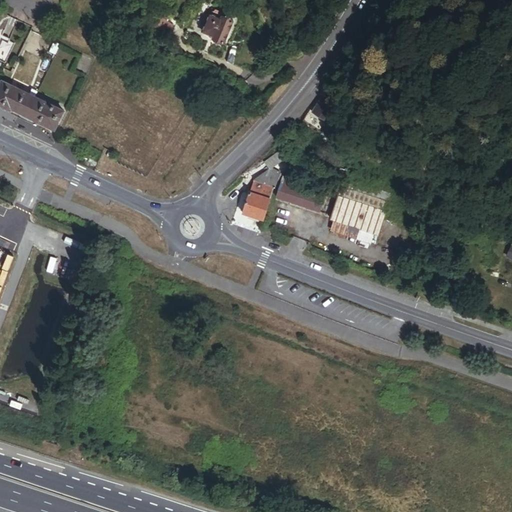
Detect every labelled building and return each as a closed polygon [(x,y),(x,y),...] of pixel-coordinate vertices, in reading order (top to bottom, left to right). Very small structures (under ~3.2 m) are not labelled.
[(225,41),(234,18),(223,14),(222,17),(210,12),(203,29),(215,34),(214,37),(225,41)] [(157,25),(172,33),(176,25),(172,23),(174,20),(163,14),(157,25)] [(5,61),(14,43),(0,35),(0,58),(5,61)] [(58,52),(63,43),(57,40),(52,48),(58,52)] [(29,92),(0,79),(0,103),(11,108),(56,127),(64,107),(34,94),(29,92)] [(330,114),(335,108),(321,99),(312,112),(330,124),(334,117),(330,114)] [(272,168),(289,155),(283,148),(264,162),(269,169),(272,168)] [(279,175),(280,171),(272,168),(269,169),(254,180),(275,187),(279,175)] [(354,190),(393,202),(398,186),(359,174),(354,190)] [(279,188),(283,176),(279,175),(275,187),(279,188)] [(283,176),(276,197),(320,211),(327,191),(283,176)] [(263,220),(275,187),(254,180),(243,213),(263,220)] [(388,211),(339,195),(331,218),(337,220),(375,232),(380,234),(388,211)] [(375,232),(337,220),(333,230),(372,242),(375,232)]
